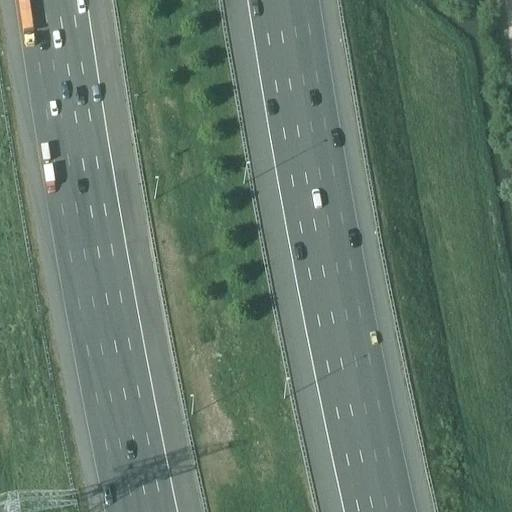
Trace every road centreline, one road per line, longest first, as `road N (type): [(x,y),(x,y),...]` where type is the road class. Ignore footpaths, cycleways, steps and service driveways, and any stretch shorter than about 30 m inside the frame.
road 1 (motorway): [(380,511),(283,0)]
road 2 (motorway): [(51,0),(143,511)]
